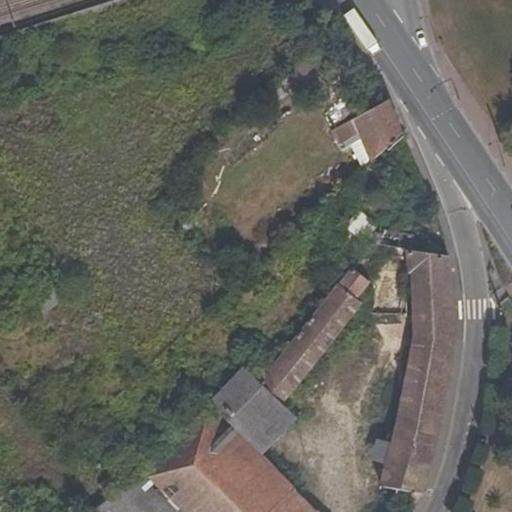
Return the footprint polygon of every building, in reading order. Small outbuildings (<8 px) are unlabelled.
[(319,49),(311,56),(308,54),(289,71),(299,81),(326,56),(319,49)] [(334,124),(358,110),(350,97),(327,111),(334,124)] [(401,135),(386,100),(380,104),(330,132),(337,144),(340,143),(358,134),(368,157),(370,163),(401,135)] [(368,157),(358,134),(340,143),(352,165),(368,157)] [(359,210),(348,222),(371,244),(382,230),(359,210)] [(435,451),(456,336),(450,256),(407,250),(413,336),(381,485),(390,487),(387,505),(399,511),(412,511),(425,490),(435,451)] [(371,282),(353,267),(260,382),(283,404),(363,304),(358,300),(371,282)] [(260,382),(245,367),(210,403),(262,454),(296,418),(283,404),(260,382)] [(262,454),(210,403),(143,470),(186,511),(294,511),(249,467),(262,454)] [(294,511),(320,511),(262,454),(249,467),(294,511)] [(186,511),(143,470),(141,472),(93,509),(89,511),(186,511)]
